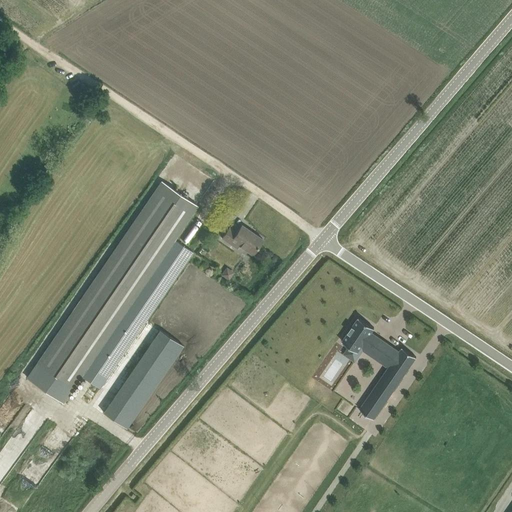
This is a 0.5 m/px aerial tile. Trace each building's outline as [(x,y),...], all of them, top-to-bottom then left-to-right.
[(62,402),(80,375),(100,388),(193,252),(175,239),(174,238),(197,205),(163,181),(28,378),(62,402)] [(230,227),(222,238),(237,248),(239,244),(253,254),(263,239),(242,224),(237,232),(230,227)] [(234,272),(233,271),(227,267),(221,274),(229,280),(231,277),(234,272)] [(372,332),(374,328),(359,317),(342,341),(358,352),(362,345),(390,365),(388,368),(390,369),(362,410),(374,418),(417,357),(402,347),(400,351),(372,332)] [(183,345),(160,329),(105,410),(104,412),(127,428),(183,345)]
